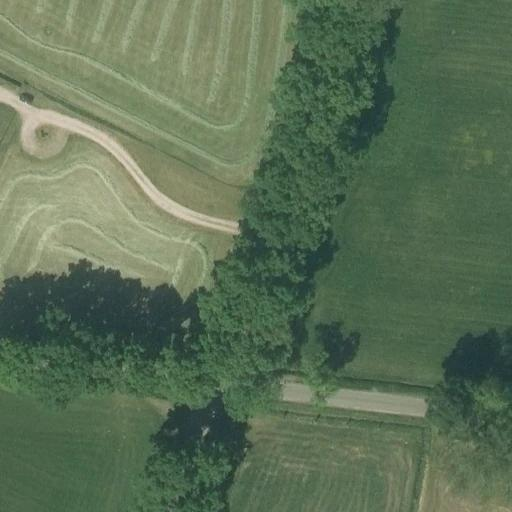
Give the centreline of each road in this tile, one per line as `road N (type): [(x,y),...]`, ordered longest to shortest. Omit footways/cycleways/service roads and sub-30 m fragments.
road 1 (unclassified): [(214,386),(327,99),(351,0)]
road 2 (unclassified): [(511,420),(214,386)]
road 3 (unclassified): [(214,386),(0,354)]
road 4 (unclassified): [(164,511),(214,386)]
